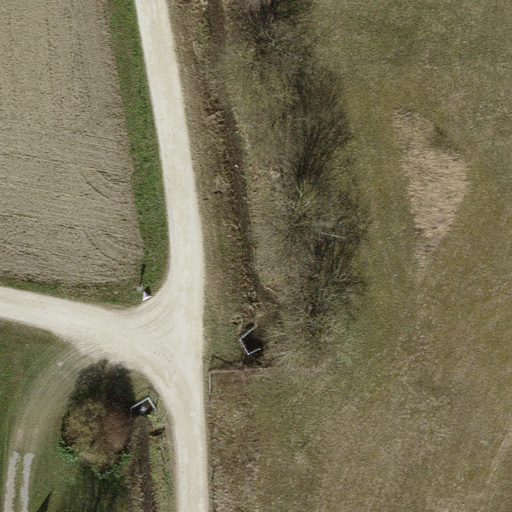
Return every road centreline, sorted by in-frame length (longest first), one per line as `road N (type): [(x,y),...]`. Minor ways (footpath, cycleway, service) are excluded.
road 1 (track): [(190,511),(183,217),(145,0)]
road 2 (track): [(0,302),(186,352)]
